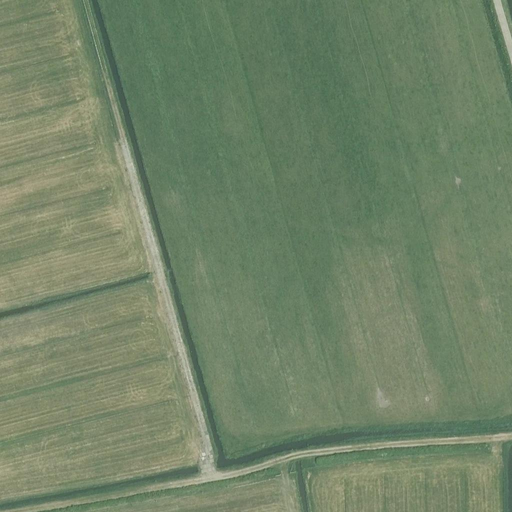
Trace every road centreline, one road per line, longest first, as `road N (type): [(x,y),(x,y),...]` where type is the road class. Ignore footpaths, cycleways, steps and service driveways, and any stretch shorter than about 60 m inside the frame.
road 1 (track): [(23,511),(211,478),(305,451),(511,437)]
road 2 (track): [(211,478),(85,0)]
